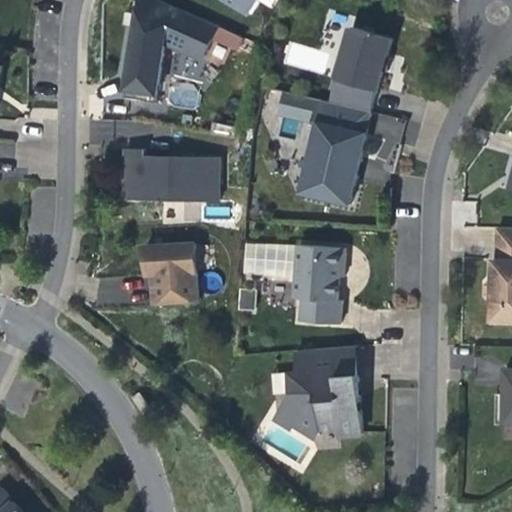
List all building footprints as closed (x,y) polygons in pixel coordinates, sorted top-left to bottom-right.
[(221,26),(162,0),(142,0),(136,40),(126,97),(157,103),(168,42),(205,59),(221,26)] [(243,0),(238,8),(250,15),(258,0),(243,0)] [(351,29),(332,102),(373,112),(383,73),(387,58),(392,39),(351,29)] [(289,41),(282,63),(323,76),(330,54),(289,41)] [(392,59),(387,58),(383,73),(388,74),(390,68),(392,59)] [(320,99),(286,90),(280,113),(314,122),(320,99)] [(362,159),(373,112),(332,102),(320,99),(314,122),(320,123),(303,192),(351,204),(358,178),(359,178),(359,177),(353,175),(357,159),(363,160),(363,159),(362,159)] [(220,212),(221,155),(122,153),(121,200),(205,202),(205,212),(220,212)] [(361,169),(363,160),(357,159),(353,175),(359,177),(361,169)] [(511,227),(499,227),(498,259),(511,259),(511,227)] [(196,243),(146,246),(148,275),(154,275),(155,284),(156,305),(200,302),(196,243)] [(342,267),(347,263),(347,254),(343,249),(343,247),(300,244),(298,279),(297,298),(303,298),(302,321),(342,323),(344,300),(339,299),(340,287),(341,276),(342,267)] [(511,259),(498,259),(495,259),(494,270),(494,278),(487,284),(486,294),(493,301),(493,321),(511,321),(511,259)] [(256,291),(243,290),(241,307),(255,308),(256,291)] [(361,396),(356,390),(355,387),(355,384),(358,383),(359,382),(360,380),(360,378),(358,376),(355,375),(352,346),(298,350),(300,371),(292,372),(293,392),(293,393),(285,407),(299,416),(297,420),(298,421),(319,434),(322,429),(340,429),(340,435),(364,434),(362,411),(359,408),(359,404),(362,401),(361,396)] [(279,393),(293,392),(292,372),(277,373),(279,393)] [(511,386),(508,387),(507,387),(507,390),(507,393),(499,393),(498,423),(511,423),(511,386)] [(292,429),(298,421),(297,420),(299,416),(285,407),(277,419),(292,429)] [(23,511),(4,488),(0,491),(0,511),(23,511)]
